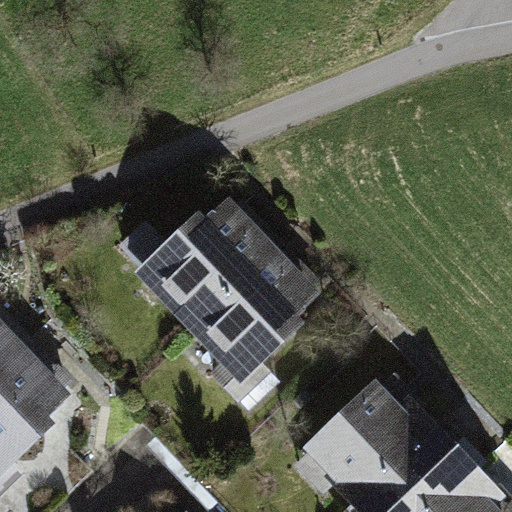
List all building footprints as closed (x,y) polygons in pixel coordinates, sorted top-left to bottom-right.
[(195,225),(146,272),(195,323),(267,253),(247,233),(258,222),(241,205),(231,215),(226,210),(203,233),(195,225)] [(267,253),(195,323),(231,359),(215,374),(249,409),(272,388),(260,376),(267,370),(257,360),(292,326),(286,319),(309,297),(304,291),(315,281),(295,260),(284,271),(267,253)] [(0,372),(19,354),(0,333),(0,332),(10,322),(0,311),(0,372)] [(39,375),(19,354),(0,372),(0,489),(18,471),(8,461),(39,431),(33,424),(61,397),(56,392),(66,381),(49,364),(39,375)] [(371,391),(314,445),(342,474),(335,481),(357,503),(434,429),(412,407),(406,413),(392,399),(404,388),(393,376),(374,394),(371,391)] [(357,503),(364,511),(431,511),(474,471),(434,429),(357,503)] [(474,471),(431,511),(511,511),(511,503),(503,511),(498,511),(488,501),(496,493),(474,471)]
